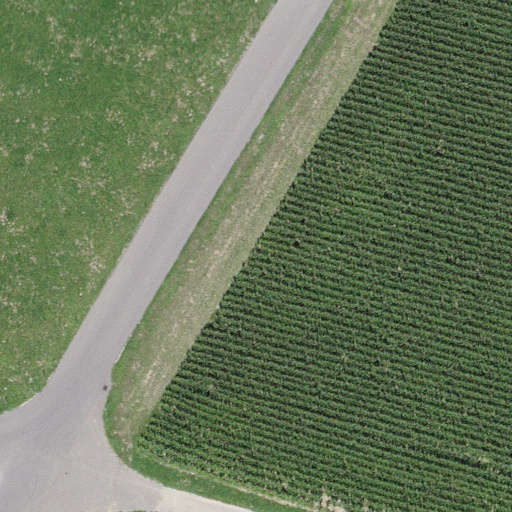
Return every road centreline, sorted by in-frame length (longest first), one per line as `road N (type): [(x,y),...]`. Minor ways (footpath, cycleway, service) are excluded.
road 1 (unclassified): [(309,0),(34,471)]
road 2 (track): [(204,511),(34,471)]
